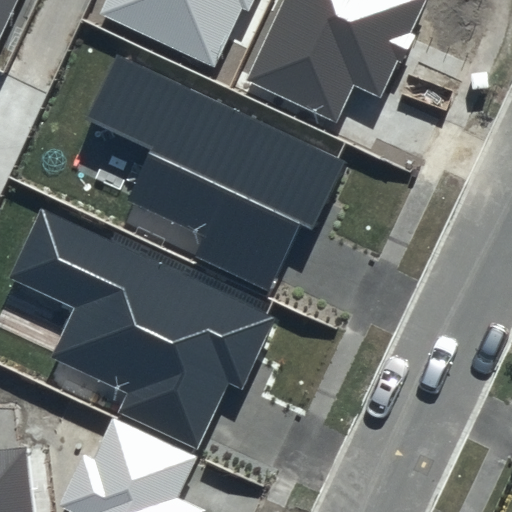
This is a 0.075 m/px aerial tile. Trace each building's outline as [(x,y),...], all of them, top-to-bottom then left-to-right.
[(0,0),(0,38),(17,0),(0,0)] [(255,0),(105,0),(99,14),(214,67),(241,8),(250,13),(255,0)] [(284,0),(247,80),(336,121),(354,84),(381,97),(426,0),(284,0)] [(346,165),(121,61),(95,119),(156,147),(132,199),(203,231),(191,257),(270,293),(301,226),(315,233),(346,165)] [(276,317),(42,207),(8,279),(73,309),(50,357),(127,393),(117,413),(197,451),(229,383),(242,389),(276,317)] [(196,457),(113,418),(94,459),(83,454),(58,507),(68,511),(203,511),(204,510),(176,497),(196,457)] [(30,511),(24,448),(0,450),(0,511),(30,511)]
